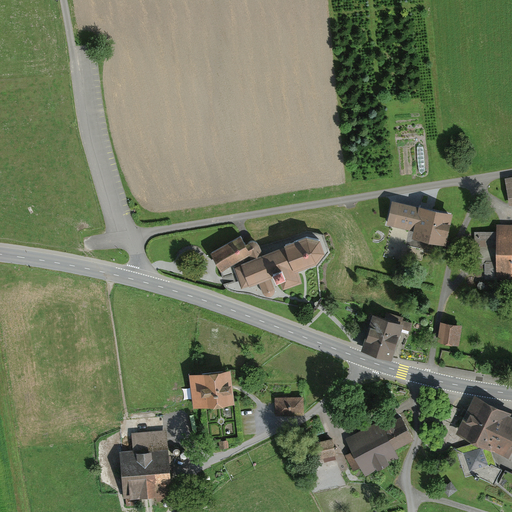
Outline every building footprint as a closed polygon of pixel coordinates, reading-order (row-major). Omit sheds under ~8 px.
[(445,248),(452,215),(400,205),(396,228),(415,232),(413,242),(445,248)] [(511,225),(497,226),(497,279),(511,279),(511,225)] [(244,235),(213,254),(222,269),(253,250),(244,235)] [(251,245),(256,258),(238,265),(245,285),(263,279),(267,290),(270,293),(274,293),(278,290),(278,286),(274,275),(281,272),(286,284),(306,277),(301,265),(316,260),(322,251),(318,241),(306,239),(268,254),(262,240),(257,237),(252,239),(251,245)] [(401,325),(376,317),(367,346),(392,354),(401,325)] [(461,324),(445,322),(442,340),(459,343),(461,324)] [(227,368),(193,372),(197,401),(231,397),(227,368)] [(272,384),(266,381),(263,388),(269,390),(272,384)] [(476,396),(461,430),(507,450),(511,438),(511,415),(507,413),(508,410),(476,396)] [(305,397),(279,398),(279,414),(306,413),(305,397)] [(357,470),(364,467),(367,473),(401,456),(397,447),(417,437),(406,413),(385,423),(384,420),(349,437),(356,451),(349,454),(357,470)] [(135,449),(122,450),(126,496),(174,492),(169,429),(133,432),(135,449)] [(320,457),(339,453),(335,437),(317,441),(320,457)] [(484,448),(467,453),(473,472),(490,466),(484,448)] [(455,480),(447,485),(453,493),(460,487),(455,480)]
